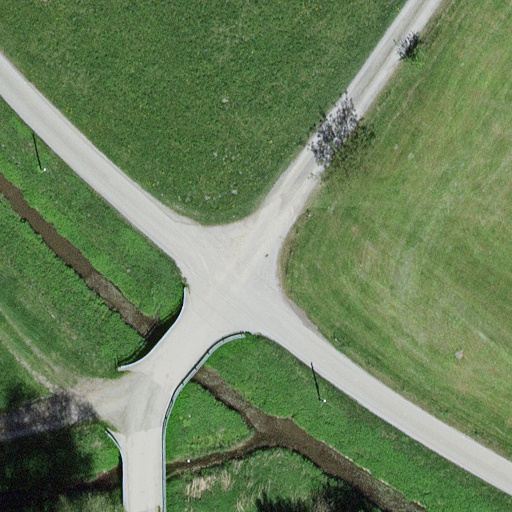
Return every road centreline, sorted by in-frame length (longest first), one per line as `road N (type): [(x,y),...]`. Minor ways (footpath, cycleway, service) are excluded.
road 1 (unclassified): [(511,477),(424,429),(221,289),(0,16)]
road 2 (track): [(418,0),(144,408)]
road 3 (track): [(0,445),(144,408)]
